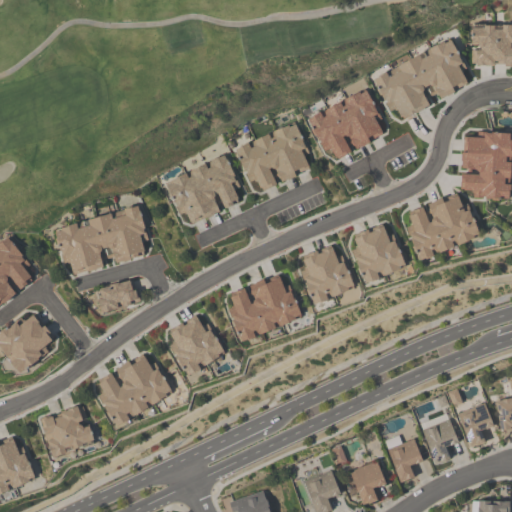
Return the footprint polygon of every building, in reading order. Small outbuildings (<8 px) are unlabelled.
[(472,24),(511,24),(511,66),(499,66),(493,66),(491,66),(485,66),(473,66),(470,66),(471,50),(480,50),(480,45),(472,45),(472,24)] [(372,79),(450,36),(467,69),(462,71),(469,83),(469,84),(461,88),(447,96),(440,100),(437,94),(433,96),(429,98),(426,100),(429,106),(421,110),(410,116),(405,119),(398,106),(390,111),(372,79)] [(309,119),(358,92),(360,94),(365,92),(381,119),(378,122),(383,134),(376,138),(371,141),(371,143),(363,147),(356,150),(352,145),(348,146),(351,153),(349,154),(344,156),(338,159),(333,155),(329,149),(323,152),(316,138),(310,128),(309,119)] [(283,182),(289,180),(297,176),(297,175),(302,172),(309,169),(309,164),(304,155),(308,153),(304,146),(298,133),(295,124),(290,125),(287,125),(249,143),(247,142),(238,147),(235,150),(238,158),(244,171),(246,171),(246,173),(245,174),(250,182),(255,180),(260,189),(263,191),(269,188),(276,185),(269,169),(272,169),(275,170),(283,182)] [(464,137),(477,137),(477,132),(484,132),(491,133),(511,134),(511,154),(511,167),(509,166),(509,185),(511,185),(511,197),(510,197),(510,200),(502,199),(500,197),(497,197),(498,201),(492,201),(491,199),(486,198),(483,197),(482,199),(473,198),(472,191),(464,190),(463,189),(460,189),(460,181),(461,174),(478,175),(478,172),(476,171),(475,169),(473,169),(470,169),(461,168),(461,161),(461,156),(461,153),(463,149),(463,146),(464,137)] [(238,203),(238,199),(234,190),(239,187),(224,155),(217,158),(210,161),(166,183),(165,185),(180,216),(185,213),(192,225),(199,222),(212,216),(220,212),(213,198),(214,195),(217,194),(225,209),(232,206),(238,203)] [(457,195),(461,205),(468,204),(469,209),(468,210),(471,216),(475,219),(478,234),(476,236),(472,240),(465,244),(455,246),(443,253),(437,252),(433,255),(432,257),(434,260),(425,262),(419,261),(418,259),(416,260),(412,246),(411,239),(405,228),(411,225),(407,216),(409,212),(415,210),(422,207),(424,212),(429,211),(427,204),(433,202),(433,200),(434,200),(441,198),(442,199),(448,196),(456,193),(457,195)] [(101,260),(113,257),(116,264),(124,261),(130,260),(130,259),(136,257),(143,255),(143,252),(145,251),(142,242),(148,240),(144,227),(137,206),(123,209),(111,214),(66,226),(66,227),(54,231),(64,264),(68,263),(68,265),(70,264),(74,275),(81,273),(88,271),(89,272),(95,270),(101,269),(101,268),(103,267),(101,260)] [(382,225),(387,236),(393,234),(394,240),(406,265),(405,269),(380,278),(380,280),(372,283),(371,281),(365,284),(356,261),(358,261),(356,258),(355,259),(351,250),(356,249),(357,246),(353,238),(355,237),(354,234),(361,232),(374,227),(382,225)] [(32,281),(29,277),(31,276),(24,269),(30,265),(12,242),(10,242),(7,237),(0,242),(0,305),(9,299),(15,294),(7,283),(7,278),(8,276),(14,282),(20,291),(26,286),(32,281)] [(302,256),(309,254),(323,248),(330,245),(336,257),(342,255),(344,261),(343,262),(354,288),(329,299),(327,300),(321,303),(318,302),(315,304),(313,304),(299,272),(305,269),(306,268),(301,258),(302,256)] [(244,288),(250,304),(253,303),(253,301),(254,299),(249,286),(256,283),(255,282),(256,282),(263,279),(264,280),(271,278),(278,275),(283,286),(289,285),(301,314),(300,315),(301,318),(279,327),(257,336),(257,338),(241,343),(228,309),(232,308),(231,306),(234,305),(230,297),(231,296),(230,294),(237,291),(244,288)] [(99,289),(110,287),(109,284),(118,281),(119,284),(129,281),(133,280),(134,286),(135,290),(136,292),(138,291),(141,303),(133,305),(134,308),(100,318),(91,308),(81,300),(91,296),(90,292),(99,289)] [(0,350),(0,333),(7,327),(8,329),(16,322),(19,326),(33,315),(33,316),(35,314),(40,320),(43,325),(45,327),(49,332),(53,338),(52,341),(45,346),(48,352),(41,357),(39,357),(37,359),(40,362),(27,371),(19,373),(9,364),(0,350)] [(195,315),(202,326),(208,324),(210,329),(224,354),(207,366),(200,369),(188,376),(183,371),(169,346),(174,342),(170,334),(170,330),(175,326),(188,319),(195,315)] [(143,355),(150,366),(155,363),(172,393),(129,419),(131,423),(123,428),(119,429),(113,428),(110,423),(106,414),(108,412),(98,395),(103,392),(98,384),(99,383),(97,380),(103,377),(111,373),(119,388),(121,386),(122,382),(116,370),(122,365),(128,361),(131,366),(132,365),(130,362),(135,359),(143,355)] [(511,398),(494,402),(500,431),(511,428),(511,398)] [(457,414),(485,404),(494,426),(480,431),(485,443),(471,448),(457,414)] [(40,419),(51,415),(52,417),(53,419),(62,417),(61,412),(69,409),(77,406),(78,409),(82,407),(87,418),(79,422),(79,425),(81,425),(82,426),(83,428),(89,426),(94,440),(92,443),(83,447),(75,450),(66,453),(52,458),(40,419)] [(422,431),(449,420),(460,442),(445,448),(450,460),(435,465),(422,431)] [(12,437),(19,456),(24,454),(34,479),(0,494),(0,445),(4,444),(3,440),(4,440),(12,437)] [(387,450),(413,440),(423,462),(409,466),(414,478),(400,483),(387,450)] [(330,450),(338,467),(347,463),(340,446),(330,450)] [(349,472),(375,462),(386,485),(373,489),(378,501),(368,504),(367,502),(362,504),(349,472)] [(315,511),(303,482),(331,471),(340,495),(327,499),(332,511),(329,511),(315,511)] [(232,511),(229,503),(262,491),(269,511),(232,511)] [(477,511),(478,501),(509,502),(508,511),(477,511)]
